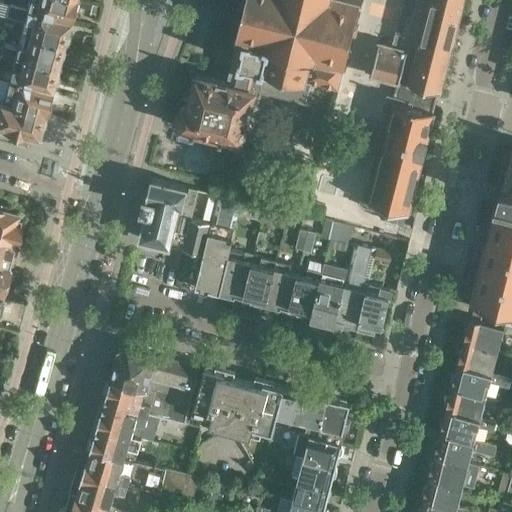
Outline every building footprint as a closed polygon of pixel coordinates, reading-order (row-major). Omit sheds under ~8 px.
[(28,0),(26,9),(33,12),(69,21),(72,11),(75,11),(78,2),(75,1),(75,0),(28,0)] [(245,0),(227,79),(258,87),(308,100),(313,80),(339,86),(344,63),(345,64),(360,0),(245,0)] [(416,0),(412,15),(408,14),(401,40),(399,39),(397,45),(379,40),(370,76),(397,83),(392,99),(433,110),(438,91),(440,91),(462,0),(416,0)] [(9,5),(6,15),(14,18),(23,20),(23,21),(20,33),(28,35),(63,44),(64,41),(67,39),(68,34),(67,31),(69,21),(33,12),(26,9),(9,5)] [(0,52),(14,56),(22,58),(57,67),(59,57),(62,55),(64,50),(62,46),(63,44),(28,35),(20,33),(17,45),(16,48),(2,44),(1,46),(0,50),(0,52)] [(0,76),(16,81),(51,90),(53,79),(56,78),(58,72),(56,69),(57,67),(22,58),(22,59),(14,56),(10,72),(0,69),(0,76)] [(176,119),(180,126),(181,127),(223,138),(223,139),(244,144),(245,140),(250,137),(252,128),(249,122),(258,87),(227,79),(226,81),(196,73),(188,104),(187,104),(179,109),(176,119)] [(13,93),(10,103),(44,113),(45,112),(45,110),(48,111),(51,101),(48,100),(51,90),(16,81),(0,76),(0,86),(0,88),(5,89),(5,91),(13,93)] [(392,99),(390,99),(384,124),(363,120),(358,141),(378,146),(363,206),(382,211),(380,218),(403,224),(407,211),(408,211),(434,110),(433,110),(392,99)] [(0,127),(6,129),(6,130),(21,135),(22,133),(37,138),(44,113),(10,103),(10,104),(0,101),(0,127)] [(511,153),(503,186),(511,188),(511,153)] [(145,197),(143,203),(142,209),(147,211),(141,237),(171,245),(171,244),(182,247),(190,216),(192,217),(194,209),(193,208),(197,189),(151,176),(146,197),(145,197)] [(474,303),(473,306),(511,316),(511,188),(503,186),(503,188),(501,187),(498,201),(496,200),(495,204),(497,205),(472,302),(474,303)] [(218,195),(197,189),(193,208),(194,209),(192,217),(190,216),(182,247),(204,252),(209,231),(211,220),(218,195)] [(241,201),(218,195),(211,220),(235,226),(240,204),(241,201)] [(312,202),(309,214),(321,217),(324,205),(312,202)] [(240,204),(238,214),(246,216),(261,220),(263,210),(240,204)] [(0,236),(16,241),(17,239),(16,238),(20,226),(21,227),(22,223),(21,223),(21,220),(20,217),(18,215),(16,215),(16,214),(2,210),(2,208),(0,207),(0,236)] [(325,218),(321,235),(331,238),(340,240),(349,242),(353,225),(345,223),(325,218)] [(206,253),(197,285),(200,285),(201,288),(206,289),(208,288),(221,291),(229,255),(229,254),(232,237),(235,226),(211,220),(209,231),(204,252),(206,253)] [(304,250),(309,230),(302,228),(297,248),(304,250)] [(312,252),(317,232),(309,230),(304,250),(312,252)] [(260,231),(257,242),(265,244),(268,233),(260,231)] [(0,262),(8,265),(14,241),(16,242),(16,241),(0,236),(0,262)] [(331,238),(329,245),(351,251),(353,243),(349,242),(340,240),(331,238)] [(345,280),(335,322),(344,325),(345,322),(359,325),(369,287),(367,286),(368,281),(375,256),(377,247),(354,241),(353,243),(351,251),(348,267),(345,280)] [(391,250),(377,247),(375,256),(389,259),(391,250)] [(231,248),(229,255),(221,291),(235,294),(234,297),(243,299),(253,260),(254,254),(231,248)] [(253,260),(243,299),(252,301),(253,299),(267,302),(276,266),(278,260),(254,254),(253,260)] [(298,272),(289,311),(298,313),(299,310),(302,311),(301,314),(309,316),(310,313),(312,314),(324,262),(310,259),(308,267),(300,265),(298,272)] [(276,266),(267,302),(281,306),(280,309),(289,311),(298,272),(300,265),(278,260),(276,266)] [(324,262),(312,314),(327,317),(327,320),(335,322),(345,280),(348,267),(325,261),(324,262)] [(0,291),(4,279),(6,280),(8,278),(10,270),(9,268),(7,268),(8,265),(0,262),(0,291)] [(369,287),(359,325),(359,326),(360,325),(374,328),(374,327),(382,329),(393,286),(381,283),(380,285),(368,281),(367,286),(369,287)] [(466,338),(465,340),(498,350),(503,331),(504,327),(471,318),(468,328),(465,329),(464,335),(466,338)] [(460,360),(459,363),(492,372),(498,350),(465,340),(462,350),(459,352),(458,358),(460,360)] [(118,349),(111,378),(150,388),(150,387),(168,392),(191,398),(199,369),(201,363),(187,360),(159,353),(128,344),(119,348),(118,349)] [(454,383),(454,385),(487,394),(490,382),(509,388),(511,377),(492,372),(459,363),(457,373),(453,375),(452,381),(454,383)] [(203,369),(192,409),(191,415),(201,418),(200,420),(210,422),(209,428),(229,433),(244,377),(231,374),(233,369),(217,365),(216,368),(205,364),(203,369)] [(257,381),(244,377),(229,433),(250,438),(251,432),(260,435),(261,434),(271,437),(274,426),(277,412),(285,387),(273,384),(274,381),(258,377),(257,381)] [(105,382),(103,388),(107,391),(104,401),(139,410),(148,413),(159,416),(183,422),(185,423),(191,398),(168,392),(150,387),(150,388),(111,378),(110,380),(106,381),(105,382)] [(487,394),(454,385),(451,396),(447,397),(446,403),(448,406),(447,408),(481,417),(481,416),(487,394)] [(277,412),(293,416),(292,418),(308,422),(305,433),(310,434),(310,433),(317,435),(320,425),(327,397),(316,394),(315,392),(309,390),(307,392),(303,392),(285,387),(277,412)] [(327,397),(320,425),(317,435),(343,442),(345,432),(347,433),(351,418),(348,416),(351,403),(348,402),(346,400),(340,398),(338,400),(327,397)] [(97,410),(94,421),(97,424),(97,425),(132,434),(141,436),(145,423),(156,426),(168,430),(169,427),(181,430),(183,422),(159,416),(148,413),(139,410),(104,401),(102,409),(97,410)] [(442,428),(441,430),(475,440),(475,439),(479,424),(489,427),(491,419),(481,416),(481,417),(447,408),(445,418),(441,419),(440,425),(442,428)] [(90,435),(88,442),(91,446),(90,447),(125,456),(135,459),(141,436),(132,434),(97,425),(94,434),(90,435)] [(436,450),(436,452),(469,462),(472,448),(494,454),(496,444),(475,439),(475,440),(441,430),(439,440),(435,442),(434,448),(436,450)] [(305,433),(300,432),(295,454),(337,465),(339,455),(342,453),(343,448),(342,446),(343,442),(310,434),(305,433)] [(269,447),(276,449),(282,451),(285,442),(271,439),(269,447)] [(84,469),(83,471),(89,472),(118,480),(128,482),(129,481),(144,485),(160,490),(169,492),(194,497),(200,474),(174,468),(135,459),(125,456),(90,447),(90,449),(83,452),(87,459),(84,469)] [(430,473),(430,475),(463,484),(469,462),(436,452),(433,462),(429,464),(428,470),(430,473)] [(337,465),(295,454),(289,475),(298,478),(331,486),(334,477),(336,475),(338,470),(336,467),(337,465)] [(263,469),(261,478),(274,481),(276,472),(263,469)] [(509,473),(502,471),(496,493),(503,494),(509,473)] [(76,489),(74,489),(76,493),(76,494),(78,494),(111,503),(137,510),(144,485),(129,481),(128,482),(118,480),(89,472),(88,477),(83,476),(82,476),(77,479),(79,482),(76,484),(78,487),(76,489)] [(424,495),(424,497),(457,506),(458,506),(463,484),(430,475),(427,485),(423,487),(422,492),(424,495)] [(298,478),(293,500),(325,508),(328,498),(331,497),(332,491),(331,489),(331,486),(298,478)] [(213,501),(218,498),(220,491),(217,486),(210,484),(205,487),(203,494),(206,499),(213,501)] [(75,494),(69,511),(108,511),(111,503),(78,494),(76,494),(75,494)] [(258,505),(255,511),(324,511),(325,508),(293,500),(280,497),(276,510),(258,505)] [(476,511),(477,510),(458,506),(457,506),(424,497),(421,507),(417,509),(416,511),(476,511)] [(511,511),(511,499),(505,498),(500,511),(511,511)] [(200,502),(197,511),(210,511),(213,505),(200,502)] [(135,511),(137,510),(111,503),(108,511),(135,511)]
